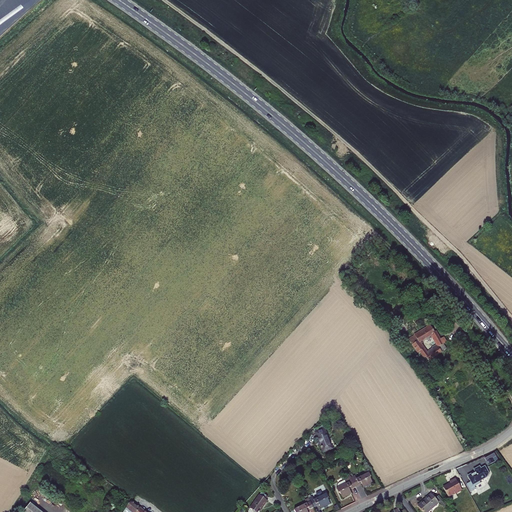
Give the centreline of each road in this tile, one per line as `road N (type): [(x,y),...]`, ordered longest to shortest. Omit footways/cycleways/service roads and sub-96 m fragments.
road 1 (primary): [(489,329),(331,166),(118,0)]
road 2 (track): [(164,0),(344,143),(511,316)]
road 3 (tertiary): [(395,490),(511,430)]
